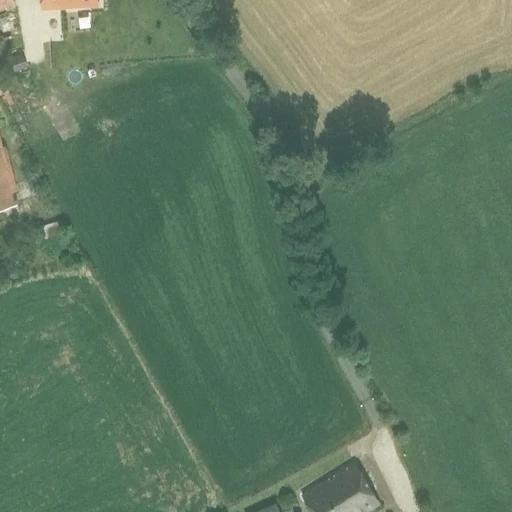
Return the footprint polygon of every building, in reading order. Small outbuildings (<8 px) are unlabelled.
[(41,0),(42,8),(97,7),(97,0),(41,0)] [(0,207),(17,203),(0,142),(0,207)] [(35,219),(38,239),(59,235),(56,215),(35,219)] [(354,462),(301,494),(311,511),(361,511),(378,502),(354,462)] [(276,511),(272,502),(252,511),(276,511)]
